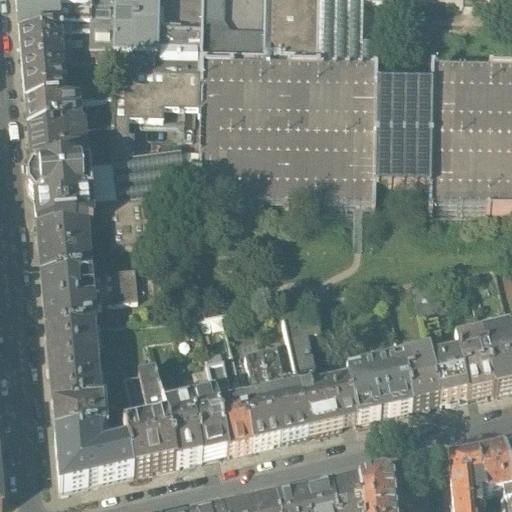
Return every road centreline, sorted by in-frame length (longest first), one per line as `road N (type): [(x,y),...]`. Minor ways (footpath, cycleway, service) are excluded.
road 1 (residential): [(0,147),(32,511)]
road 2 (residential): [(420,442),(144,511)]
